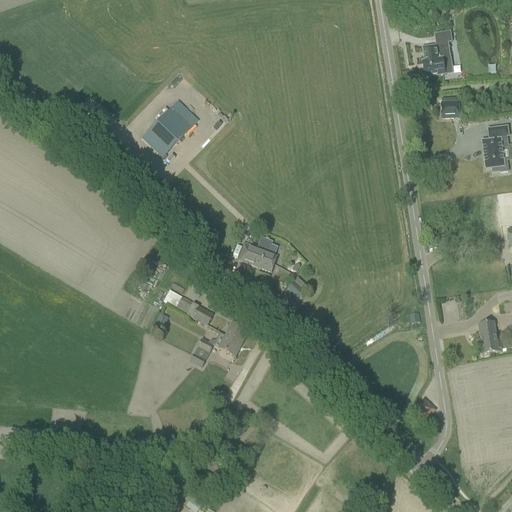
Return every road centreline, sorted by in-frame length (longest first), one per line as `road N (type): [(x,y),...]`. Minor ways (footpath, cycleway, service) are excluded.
road 1 (tertiary): [(418,472),(126,193),(0,98)]
road 2 (unclassified): [(418,472),(445,435),(445,412),(380,0)]
road 3 (track): [(160,511),(268,330)]
